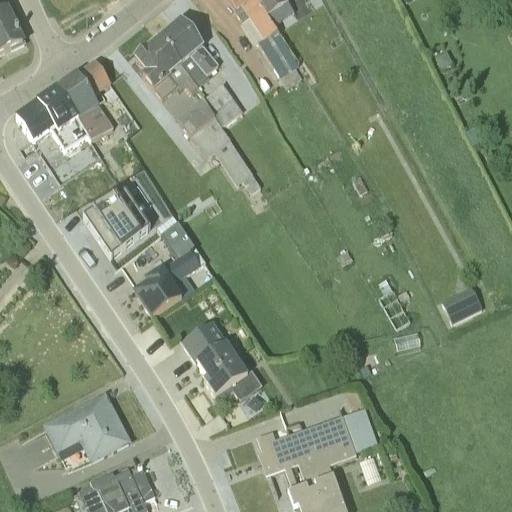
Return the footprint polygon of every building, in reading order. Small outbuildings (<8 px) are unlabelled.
[(294,74),(297,71),(250,0),(218,0),(240,28),(254,52),(257,50),(286,94),(301,84),(294,74)] [(250,0),(272,33),(292,20),(279,0),(250,0)] [(0,58),(21,48),(0,4),(0,58)] [(217,72),(179,26),(157,44),(197,94),(207,85),(205,82),(217,72)] [(184,92),(190,99),(197,94),(157,44),(132,65),(143,78),(139,82),(152,98),(154,97),(161,106),(175,94),(178,98),(184,92)] [(110,91),(94,69),(56,95),(91,146),(112,133),(98,112),(105,106),(99,98),(110,91)] [(240,118),(221,92),(202,106),(220,133),(240,118)] [(56,95),(15,123),(32,148),(52,134),(66,153),(69,151),(73,157),(91,146),(56,95)] [(249,199),(259,193),(201,105),(176,126),(207,163),(213,159),(235,191),(241,187),(249,199)] [(123,199),(82,224),(109,265),(147,240),(123,199)] [(204,270),(178,227),(159,242),(175,269),(146,287),(148,290),(134,300),(151,325),(181,306),(194,297),(185,284),(204,270)] [(441,308),(451,329),(480,315),(470,294),(441,308)] [(408,327),(391,296),(375,305),(393,335),(408,327)] [(211,331),(180,351),(196,373),(205,386),(202,388),(216,409),(232,399),(238,409),(261,394),(251,380),(246,383),(211,331)] [(103,404),(42,436),(60,470),(82,458),(88,471),(127,450),(103,404)] [(363,416),(274,448),(271,440),(255,446),(260,461),(257,463),(264,484),(283,478),(290,498),(286,500),(290,511),(341,511),(328,474),(355,463),(354,461),(376,452),(363,416)] [(379,488),(371,465),(359,469),(366,492),(379,488)] [(138,478),(135,473),(113,484),(111,480),(89,490),(91,494),(77,501),(82,511),(143,511),(142,510),(153,504),(141,477),(138,478)]
